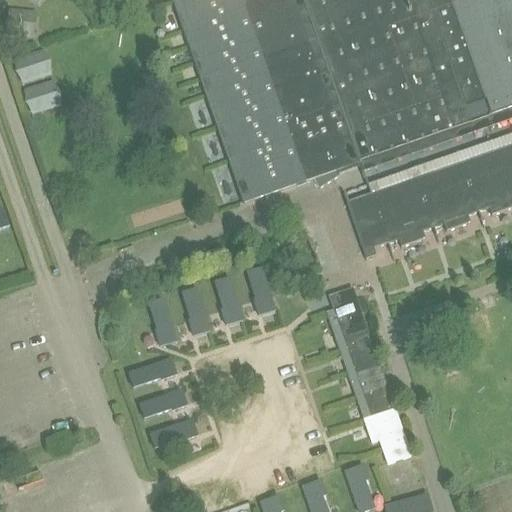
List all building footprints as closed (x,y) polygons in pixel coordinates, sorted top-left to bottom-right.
[(511,0),(221,0),(203,6),(200,0),(183,0),(173,4),(177,16),(179,16),(245,204),(295,187),(293,183),(303,179),(304,183),(312,180),(319,190),(339,178),(337,172),(357,165),(361,175),(363,174),(363,173),(378,168),(375,159),(511,110),(511,0)] [(511,146),(346,205),(365,262),(376,258),(373,251),(387,246),(387,247),(398,242),(401,250),(425,241),(422,234),(443,227),(446,234),(470,225),(468,218),(489,211),(491,218),(511,210),(511,146)] [(345,274),(362,272),(360,258),(343,260),(345,274)] [(273,314),(260,272),(246,276),(259,318),(273,314)] [(241,322),(228,281),(214,286),(227,326),(241,322)] [(412,460),(377,358),(353,290),(329,299),(387,468),(401,463),(412,460)] [(182,296),(195,338),(209,333),(196,292),(182,296)] [(160,349),(175,344),(162,302),(147,307),(160,349)] [(128,377),(132,391),(174,376),(170,363),(128,377)] [(139,407),(144,421),(185,406),(181,393),(139,407)] [(213,410),(199,413),(205,437),(219,434),(213,410)] [(154,451),(196,437),(191,423),(149,438),(154,451)] [(344,476),(357,511),(371,511),(373,511),(358,471),(344,476)] [(326,511),(317,486),(303,491),(310,511),(326,511)] [(385,510),(385,511),(431,511),(427,498),(385,510)] [(260,511),(277,511),(274,502),(259,507),(260,511)]
